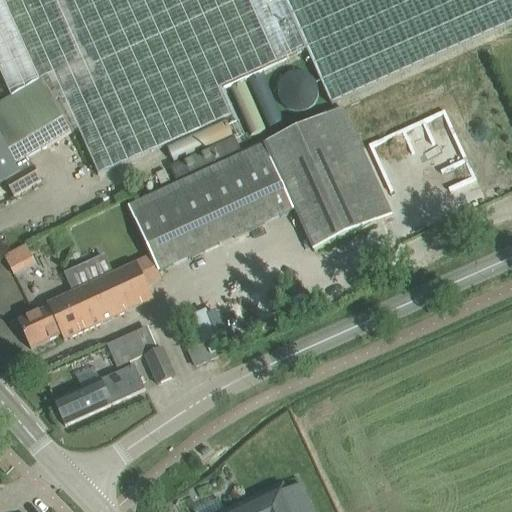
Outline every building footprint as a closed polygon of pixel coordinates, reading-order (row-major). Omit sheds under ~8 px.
[(511,0),(0,0),(0,72),(12,100),(3,105),(0,106),(0,184),(17,174),(18,177),(6,184),(7,185),(19,178),(26,189),(14,196),(14,197),(41,181),(28,159),(72,134),(78,130),(99,176),(232,118),(219,91),(307,52),(332,106),(360,94),(511,25),(511,0)] [(392,217),(343,110),(128,208),(159,274),(295,212),(314,253),(392,217)] [(234,140),(169,168),(175,182),(240,153),(234,140)] [(50,309),(19,323),(31,351),(62,336),(65,342),(154,301),(137,265),(114,276),(105,258),(67,276),(75,293),(67,297),(68,297),(48,306),(50,309)] [(292,301),(289,302),(296,318),(312,311),(304,295),(292,301)] [(132,363),(122,341),(107,347),(118,370),(132,363)] [(205,364),(219,358),(212,344),(198,350),(205,364)] [(146,357),(158,386),(176,378),(163,350),(146,357)] [(205,364),(198,350),(190,354),(196,368),(205,364)] [(146,391),(135,367),(54,403),(66,427),(146,391)] [(193,511),(312,511),(300,486),(287,492),(283,485),(226,511),(224,511),(219,500),(194,511),(193,511)]
